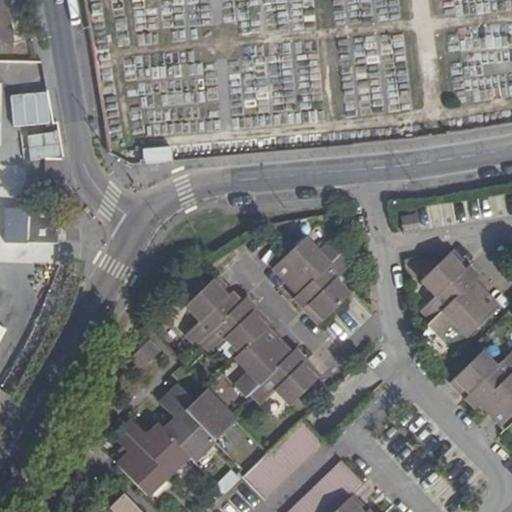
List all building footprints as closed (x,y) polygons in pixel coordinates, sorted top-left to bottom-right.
[(1,0),(0,0),(0,44),(9,43),(1,0)] [(173,161),(172,146),(144,149),(145,163),(159,162),(173,161)] [(57,208),(28,208),(28,241),(56,242),(57,208)] [(416,246),(415,232),(400,234),(401,248),(416,246)] [(293,301),(303,311),(307,306),(322,322),(350,294),(335,281),(350,266),(340,255),(343,251),(332,240),(317,255),(303,240),(272,270),(297,297),(293,301)] [(431,332),(440,341),(453,328),(467,341),(493,314),(470,292),(475,287),(451,264),(426,291),(438,304),(424,318),(434,329),(431,332)] [(246,398),(249,395),(259,405),(273,392),(287,407),(318,377),(295,352),(288,359),(262,333),(266,328),(241,302),(239,304),(215,279),(183,309),(199,324),(185,337),(194,348),(199,343),(210,355),(225,340),(239,355),(234,361),(246,374),(233,386),(246,398)] [(161,350),(150,339),(140,348),(150,360),(161,350)] [(486,405),(509,428),(511,424),(511,359),(498,374),(484,361),(458,387),(481,410),(486,405)] [(236,420),(206,389),(193,401),(179,386),(169,394),(159,404),(174,420),(163,431),(157,424),(145,435),(132,420),(121,430),(126,435),(117,443),(127,453),(116,464),(147,497),(166,479),(189,458),(193,462),(214,442),(236,420)] [(321,442),(301,420),(266,453),(243,476),(264,498),(321,442)] [(334,511),(348,499),(363,484),(342,464),(292,511),(334,511)] [(137,511),(122,496),(110,508),(113,511),(137,511)] [(361,511),(348,499),(334,511),(361,511)]
